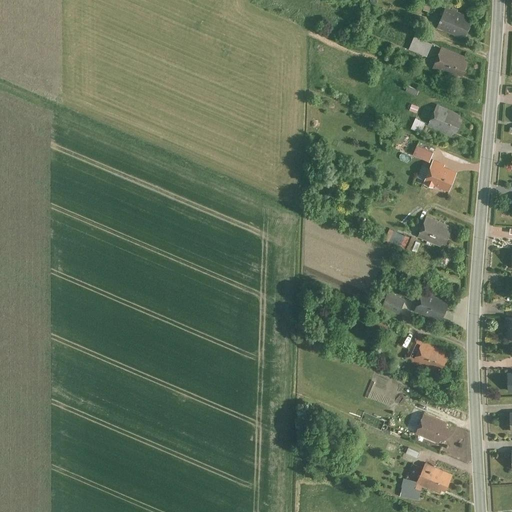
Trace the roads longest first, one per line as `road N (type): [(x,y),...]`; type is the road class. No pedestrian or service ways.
road 1 (secondary): [(482,511),(475,316),(500,0)]
road 2 (track): [(493,103),(240,0)]
